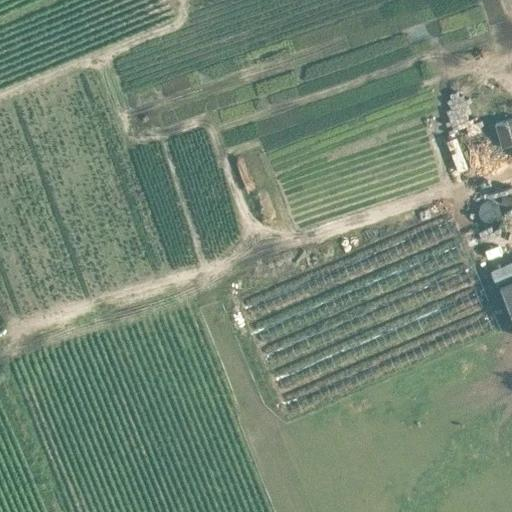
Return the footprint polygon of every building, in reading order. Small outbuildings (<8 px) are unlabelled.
[(511,116),(496,121),(502,145),(511,142),(511,116)] [(0,260),(88,227),(82,227),(109,217),(104,205),(97,204),(93,194),(83,198),(82,229),(76,214),(59,213),(58,225),(42,224),(36,207),(34,238),(25,216),(15,216),(12,208),(0,212),(0,260)] [(486,204),(485,228),(505,229),(506,205),(486,204)] [(361,367),(369,388),(507,336),(461,216),(243,298),(291,423),(330,408),(320,383),(361,367)] [(253,288),(271,279),(266,269),(249,278),(253,288)] [(511,278),(501,283),(511,309),(511,278)]
